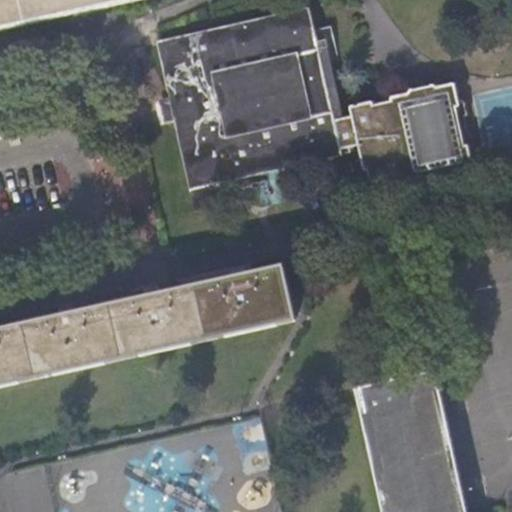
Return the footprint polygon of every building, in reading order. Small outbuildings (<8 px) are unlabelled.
[(0,0),(0,28),(124,0),(0,0)] [(192,189),(343,154),(342,150),(335,121),(309,8),(158,42),(192,189)] [(428,86),(405,90),(403,96),(387,99),(388,105),(369,109),(368,104),(346,109),(348,118),(335,121),(342,150),(353,148),(362,187),(467,165),(450,86),(433,89),(428,86)] [(284,267),(196,287),(207,341),(294,321),(284,267)] [(0,332),(0,388),(207,341),(196,287),(0,332)] [(467,511),(437,368),(351,387),(378,511),(467,511)]
